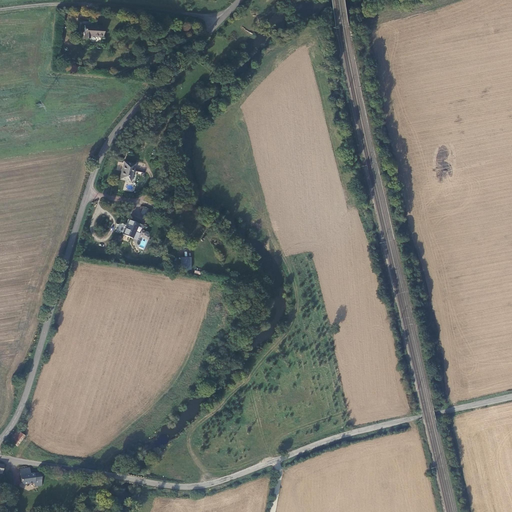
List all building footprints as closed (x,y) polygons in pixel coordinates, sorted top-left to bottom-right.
[(102,28),(84,26),(83,38),(89,39),(90,36),(101,37),(102,28)] [(154,132),(161,125),(157,122),(148,132),(153,136),(155,133),(154,132)] [(134,164),(123,162),(119,180),(130,182),(134,164)] [(138,224),(128,220),(122,235),(132,239),(138,224)] [(144,249),(151,234),(145,231),(138,246),(144,249)] [(181,273),(192,269),(190,262),(186,263),(185,260),(178,263),(181,273)] [(17,448),(25,437),(17,432),(9,442),(15,446),(17,448)] [(10,452),(15,446),(9,442),(5,449),(10,452)] [(28,469),(19,470),(20,485),(33,484),(33,488),(41,487),(40,475),(29,475),(28,469)]
